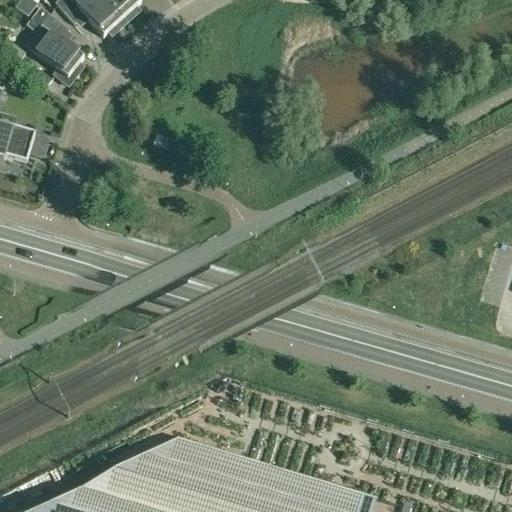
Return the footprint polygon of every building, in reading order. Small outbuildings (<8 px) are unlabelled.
[(125,26),(100,0),(86,0),(76,10),(67,0),(60,0),(54,6),(73,28),(83,19),(102,40),(108,35),(111,39),(125,26)] [(100,0),(125,26),(138,14),(135,10),(140,6),(135,0),(100,0)] [(25,29),(34,36),(33,38),(34,38),(35,37),(45,45),(35,57),(57,74),(54,78),(68,89),(82,70),(78,67),(83,61),(61,44),(69,33),(40,10),(25,29)] [(0,72),(0,85),(13,89),(16,77),(0,72)] [(40,72),(33,80),(45,89),(52,81),(40,72)] [(0,118),(0,165),(2,166),(3,161),(25,167),(29,156),(42,160),(47,143),(34,139),(34,138),(11,131),(14,123),(0,118)] [(358,511),(363,498),(178,442),(47,511),(358,511)]
